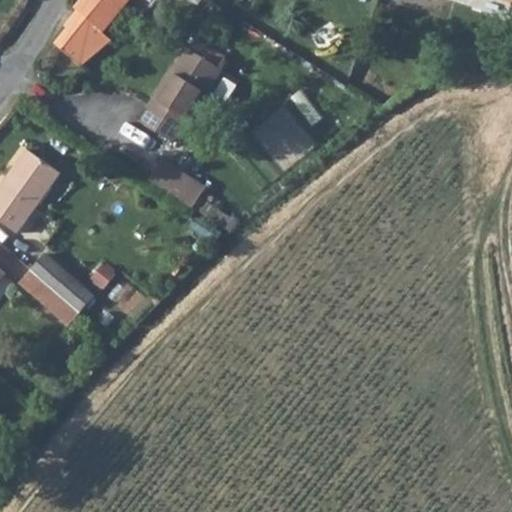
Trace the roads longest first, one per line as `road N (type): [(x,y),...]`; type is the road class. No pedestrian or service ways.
road 1 (track): [(511,476),(467,241),(505,175)]
road 2 (track): [(511,290),(499,239),(511,163)]
